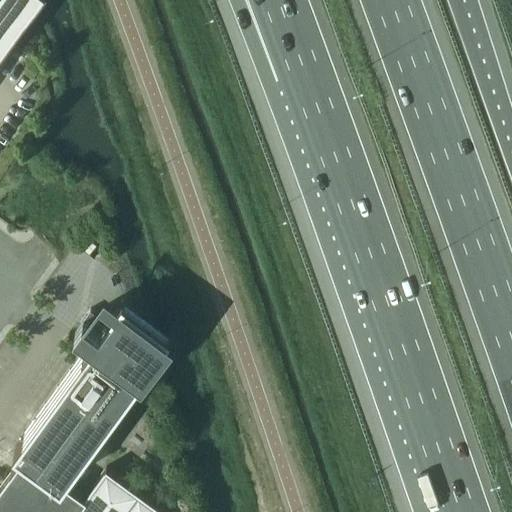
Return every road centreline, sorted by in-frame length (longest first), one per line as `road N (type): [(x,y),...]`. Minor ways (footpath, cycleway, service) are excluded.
road 1 (motorway): [(301,66),(459,511)]
road 2 (motorway): [(511,343),(396,0)]
road 3 (motorway): [(511,144),(463,0)]
road 4 (unknown): [(8,295),(37,315),(41,341),(0,395)]
